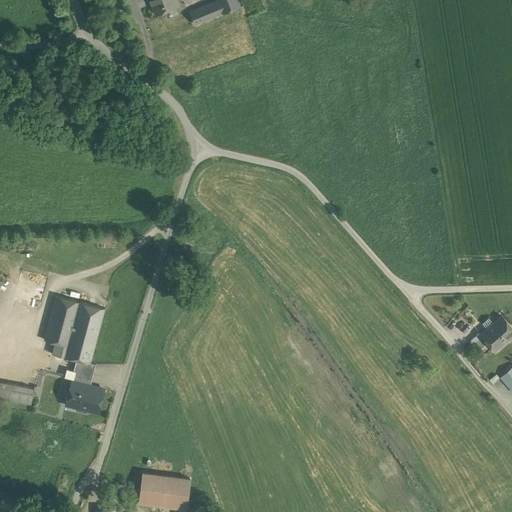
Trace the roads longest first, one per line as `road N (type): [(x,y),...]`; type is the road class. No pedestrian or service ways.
road 1 (track): [(199,149),(89,511)]
road 2 (track): [(511,288),(408,289),(294,170),(199,149)]
road 3 (track): [(5,358),(52,291),(108,265),(174,215)]
road 4 (track): [(86,33),(157,84),(185,114),(199,149)]
road 5 (track): [(408,289),(511,413)]
